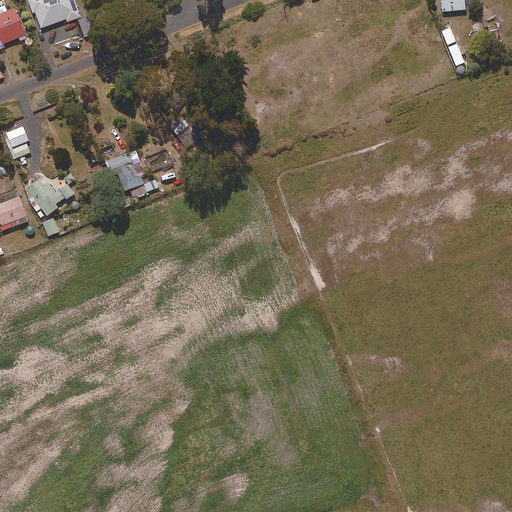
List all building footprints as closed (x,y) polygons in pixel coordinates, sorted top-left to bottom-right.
[(82,19),(74,0),(33,0),(30,1),(34,15),(37,14),(42,30),(68,21),(69,23),(82,19)] [(140,0),(123,0),(130,8),(140,0)] [(462,0),(439,0),(441,12),(464,9),(462,0)] [(5,7),(0,9),(0,36),(4,46),(26,36),(15,10),(8,14),(5,7)] [(98,35),(92,17),(80,21),(86,39),(98,35)] [(455,49),(450,39),(443,42),(448,53),(455,49)] [(28,140),(23,126),(4,132),(13,157),(29,152),(25,140),(28,140)] [(138,167),(142,166),(136,149),(106,160),(112,175),(118,173),(124,190),(130,188),(133,196),(137,195),(137,198),(146,195),(145,192),(159,187),(156,179),(143,183),(138,167)] [(70,172),(64,177),(69,184),(76,179),(70,172)] [(54,192),(43,176),(22,189),(36,210),(41,217),(58,206),(57,204),(74,193),(67,183),(54,192)] [(28,220),(19,196),(0,202),(0,226),(1,229),(28,220)] [(59,230),(53,217),(42,222),(48,235),(59,230)]
